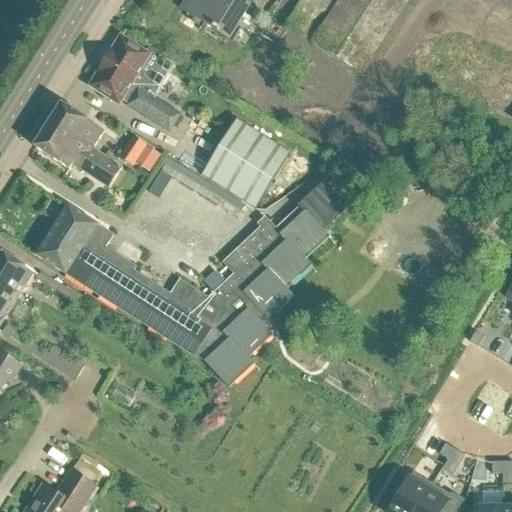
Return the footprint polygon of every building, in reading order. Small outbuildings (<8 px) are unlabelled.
[(236,0),(207,0),(203,7),(192,0),(186,0),(180,10),(228,41),(249,8),(236,0)] [(358,8),(370,16),(380,0),(339,0),(341,1),(334,11),(350,21),(358,8)] [(147,55),(120,38),(98,74),(98,75),(97,76),(95,76),(91,82),(92,85),(90,88),(120,106),(122,103),(130,107),(129,109),(170,135),(182,117),(156,100),(178,65),(151,48),(147,55)] [(122,170),(94,151),(105,134),(62,106),(35,149),(70,172),(73,167),(109,191),(122,170)] [(238,123),(202,181),(257,215),(292,157),(238,123)] [(118,159),(133,169),(146,147),(132,138),(118,159)] [(323,232),(347,210),(325,186),(277,232),(269,223),(224,265),(235,277),(209,302),(181,284),(172,298),(134,273),(137,270),(106,250),(114,238),(69,209),(37,257),(121,312),(122,312),(172,345),(172,344),(195,358),(196,358),(207,365),(207,366),(228,388),(253,365),(248,360),(272,337),(261,326),(292,297),(286,291),(310,267),(305,261),(329,238),(323,232)] [(231,219),(219,226),(224,234),(201,248),(210,261),(244,239),(231,219)] [(0,326),(34,273),(0,251),(0,326)] [(474,332),(468,343),(478,349),(484,338),(474,332)] [(22,368),(0,353),(0,390),(6,382),(11,385),(22,368)] [(77,383),(87,368),(65,354),(55,368),(77,383)] [(445,446),(439,456),(448,461),(454,451),(445,446)] [(448,461),(442,470),(453,477),(464,457),(454,451),(448,461)] [(492,464),(492,476),(502,476),(502,464),(492,464)] [(502,476),(502,487),(511,486),(511,464),(502,464),(502,476)] [(80,511),(97,488),(72,472),(57,496),(44,487),(28,511),(80,511)] [(390,511),(417,511),(429,493),(432,486),(413,475),(409,481),(390,511)] [(417,511),(457,511),(463,503),(453,497),(452,498),(432,486),(429,493),(417,511)] [(502,511),(511,511),(511,503),(502,503),(502,510),(502,511)]
